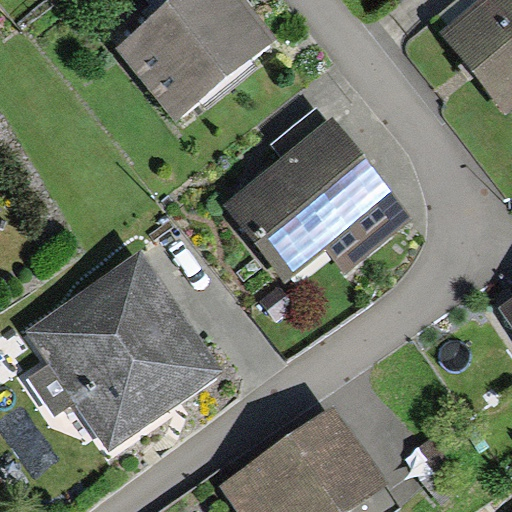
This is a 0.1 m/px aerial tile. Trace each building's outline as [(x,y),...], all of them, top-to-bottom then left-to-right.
[(170,121),(278,39),(248,0),(184,0),(117,51),(170,121)] [(511,0),(503,0),(443,44),(491,110),(511,95),(511,0)] [(285,158),(225,205),(282,276),(325,242),(345,267),(409,217),(331,118),(328,121),(318,109),(274,144),(285,158)] [(141,253),(26,331),(108,450),(223,372),(141,253)] [(511,322),(503,329),(511,342),(511,322)] [(333,411),(222,485),(239,511),(342,511),(382,486),(333,411)]
